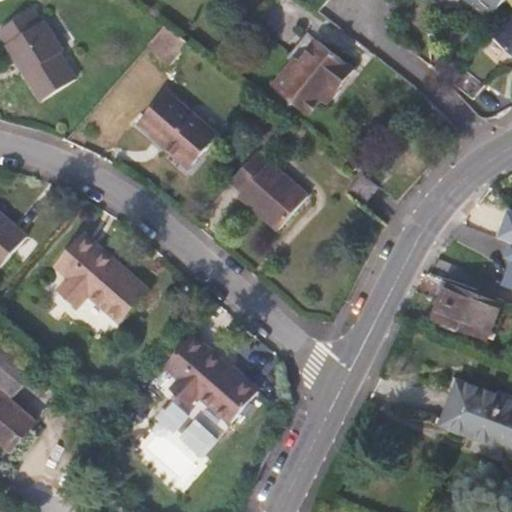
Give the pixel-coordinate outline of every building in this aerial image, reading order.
[(475,0),(492,12),(501,0),(475,0)] [(511,9),(490,34),(511,53),(511,9)] [(0,57),(37,110),(69,88),(51,62),(54,60),(34,30),(30,32),(21,18),(0,33),(0,57)] [(161,33),(144,51),(166,70),(183,49),(161,33)] [(350,74),(300,39),(283,62),(291,68),(271,95),(307,121),(318,105),(328,91),(334,96),(350,74)] [(328,91),(318,105),(325,109),(334,96),(328,91)] [(220,138),(167,93),(139,125),(166,147),(165,149),(188,168),(204,149),(208,152),(220,138)] [(208,152),(204,149),(188,168),(192,171),(208,152)] [(276,231),(306,196),(255,153),(230,181),(241,192),(238,196),(276,231)] [(363,174),(349,191),(367,203),(379,185),(363,174)] [(0,268),(29,237),(0,211),(0,268)] [(79,307),(91,294),(122,322),(151,290),(85,233),(57,264),(72,277),(60,290),(79,307)] [(511,240),(505,257),(511,259),(511,261),(503,283),(511,286),(511,240)] [(489,338),(503,302),(426,272),(417,291),(443,302),(436,318),(489,338)] [(188,404),(197,393),(230,422),(257,392),(193,334),(166,364),(181,378),(171,388),(188,404)] [(0,443),(11,452),(37,421),(11,398),(34,371),(0,342),(0,443)] [(511,400),(449,379),(434,420),(504,443),(503,447),(511,450),(511,400)]
